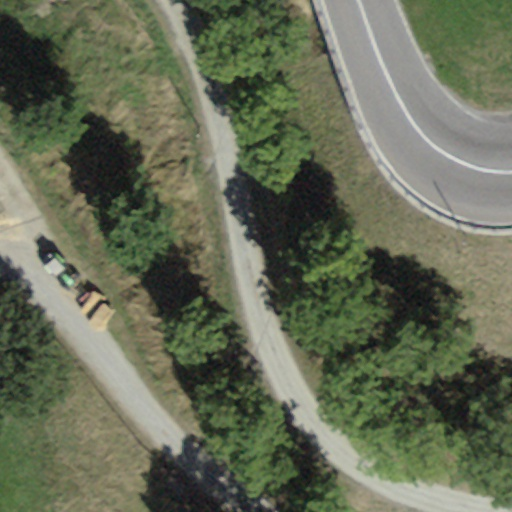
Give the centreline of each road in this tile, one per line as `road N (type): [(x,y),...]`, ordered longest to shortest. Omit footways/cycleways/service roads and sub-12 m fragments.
road 1 (track): [(168,0),(194,37),(229,126),(252,302),(302,409),(369,469),(419,493),(511,511)]
road 2 (track): [(258,511),(163,430),(49,297),(0,266)]
road 3 (secondary): [(359,0),(421,134),(472,166),(511,170)]
